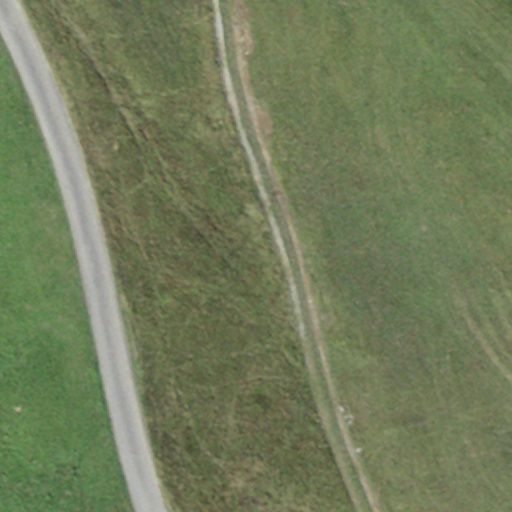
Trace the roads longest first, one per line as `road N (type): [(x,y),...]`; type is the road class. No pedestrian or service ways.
road 1 (track): [(373,511),(333,414),(238,92),(221,0)]
road 2 (unclassified): [(5,0),(84,219),(155,511)]
